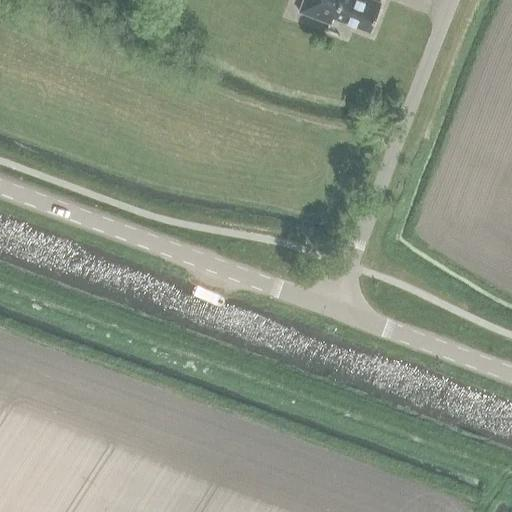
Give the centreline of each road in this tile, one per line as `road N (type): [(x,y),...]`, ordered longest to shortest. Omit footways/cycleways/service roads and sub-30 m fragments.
road 1 (tertiary): [(331,308),(0,187)]
road 2 (unclassified): [(331,308),(452,0)]
road 3 (tertiary): [(511,377),(331,308)]
